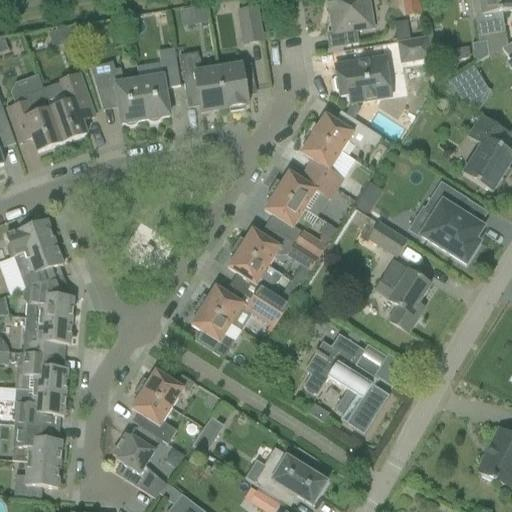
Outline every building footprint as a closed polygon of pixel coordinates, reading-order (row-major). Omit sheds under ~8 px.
[(346,34),(348,48),(358,47),(356,35),(375,33),(371,13),(369,13),(366,0),(326,0),(329,16),(332,16),(335,36),(346,34)] [(471,2),(478,40),(505,35),(502,16),(511,13),(511,0),(479,0),(479,1),(471,2)] [(239,14),(245,48),(262,45),(257,11),(239,14)] [(394,25),(397,45),(410,43),(406,23),(394,25)] [(86,28),(74,31),(77,43),(89,40),(86,28)] [(70,63),(82,59),(73,29),(64,32),(69,47),(65,48),(70,63)] [(398,46),(402,66),(431,61),(428,41),(410,44),(410,43),(397,45),(397,46),(398,46)] [(472,48),(476,67),(490,59),(487,45),(479,46),(472,48)] [(511,45),(502,52),(511,64),(511,65),(509,69),(511,72),(511,45)] [(163,80),(165,92),(181,89),(175,56),(174,51),(158,54),(163,80)] [(199,103),(201,116),(225,113),(218,73),(201,76),(198,56),(180,59),(187,105),(199,103)] [(337,81),(333,82),(335,95),(339,95),(340,100),(349,99),(351,107),(352,107),(354,107),(370,104),(391,101),(384,60),(358,65),(358,63),(350,64),(351,66),(335,69),(337,81)] [(128,130),(131,130),(134,130),(137,128),(138,126),(138,125),(146,123),(139,84),(125,86),(120,72),(115,73),(113,66),(91,72),(102,110),(119,107),(122,127),(125,127),(125,128),(126,129),(128,130)] [(251,68),(218,73),(225,113),(229,112),(230,115),(244,113),(243,109),(248,109),(247,99),(246,94),(256,93),(251,68)] [(472,69),(442,88),(443,94),(477,116),(491,94),(487,92),(472,69)] [(43,92),(62,147),(87,139),(82,125),(94,120),(79,78),(61,84),(61,85),(43,92)] [(152,126),(154,126),(156,126),(159,125),(161,123),(161,121),(169,120),(165,92),(163,80),(139,84),(146,123),(148,123),(149,124),(150,125),(152,126)] [(33,142),(38,156),(62,147),(43,92),(23,99),(25,106),(8,112),(20,147),(33,142)] [(0,169),(4,168),(0,157),(0,146),(13,142),(14,142),(9,128),(3,111),(0,103),(0,169)] [(352,107),(345,117),(354,123),(361,111),(354,107),(352,107)] [(308,134),(342,156),(349,144),(361,152),(366,146),(375,151),(381,141),(358,125),(354,123),(345,117),(341,115),(335,124),(325,118),(318,129),(313,126),(308,134)] [(481,149),(463,178),(492,196),(501,182),(505,185),(511,173),(508,171),(511,164),(511,156),(503,151),(511,137),(494,127),(482,119),(468,141),(481,149)] [(306,173),(337,193),(344,183),(330,174),(342,156),(308,134),(303,142),(308,145),(301,156),(312,164),(306,173)] [(276,183),(271,191),(305,213),(316,220),(328,203),(330,204),(337,194),(337,193),(306,173),(300,183),(289,175),(281,187),(276,183)] [(440,185),(424,212),(434,218),(420,239),(465,268),(479,246),(474,244),(482,231),(459,217),(468,203),(440,185)] [(295,247),(319,262),(337,233),(327,226),(321,236),(319,244),(302,234),(301,236),(293,231),(305,213),(271,191),(266,199),(271,203),(264,214),(281,224),(275,234),(295,247)] [(362,197),(354,208),(367,217),(375,205),(362,197)] [(7,251),(11,262),(14,261),(55,246),(47,224),(32,229),(20,233),(6,238),(9,247),(7,251)] [(377,227),(368,242),(396,260),(406,245),(378,227),(377,227)] [(240,241),(235,249),(268,270),(276,259),(281,251),(269,243),(252,233),(245,244),(240,241)] [(26,292),(26,293),(52,283),(48,274),(63,269),(55,246),(14,261),(19,274),(26,292)] [(287,258),(286,259),(301,269),(310,275),(319,262),(295,247),(287,258)] [(228,271),(256,289),(261,282),(268,287),(270,288),(272,288),(274,287),(276,286),(278,285),(282,279),(269,270),(268,270),(235,249),(230,257),(235,260),(228,271)] [(388,324),(408,337),(421,317),(415,313),(431,288),(394,264),(375,293),(389,302),(389,304),(397,309),(388,324)] [(26,321),(72,325),(74,301),(60,300),(53,283),(52,284),(52,283),(26,293),(26,292),(24,293),(23,303),(27,306),(26,321)] [(252,300),(281,319),(289,306),(260,288),(258,290),(252,300)] [(198,306),(232,327),(244,308),(232,301),(215,290),(208,301),(203,298),(198,306)] [(252,300),(244,313),(258,322),(269,329),(263,339),(267,341),(273,332),(281,319),(252,300)] [(198,317),(191,328),(201,335),(195,344),(213,356),(223,362),(224,363),(234,346),(235,345),(224,339),(232,327),(198,306),(193,314),(198,317)] [(23,357),(53,359),(54,347),(70,349),(72,325),(26,321),(23,357)] [(346,339),(358,346),(362,340),(351,332),(346,339)] [(311,378),(303,390),(317,399),(329,381),(348,393),(336,411),(345,417),(340,424),(346,428),(347,427),(348,427),(347,428),(364,439),(389,399),(372,388),(370,386),(373,381),(374,380),(387,360),(370,349),(368,348),(364,354),(339,338),(331,351),(325,347),(319,356),(316,354),(314,357),(317,358),(306,375),(311,378)] [(0,341),(0,354),(9,355),(6,348),(2,342),(0,341)] [(16,392),(66,396),(68,373),(52,371),(53,359),(23,357),(19,356),(18,369),(17,369),(15,392),(16,392)] [(138,390),(171,412),(179,400),(184,392),(189,395),(194,387),(182,379),(176,387),(155,374),(148,385),(143,382),(138,390)] [(159,441),(168,448),(174,438),(177,434),(163,425),(171,412),(138,390),(133,398),(138,401),(131,412),(139,418),(134,426),(158,442),(159,441)] [(14,428),(53,431),(54,420),(64,420),(66,396),(16,392),(14,406),(16,406),(14,428)] [(193,449),(205,457),(222,430),(211,422),(193,449)] [(27,465),(60,468),(62,444),(52,443),(53,431),(14,428),(14,429),(15,429),(13,464),(27,465)] [(511,438),(499,432),(478,475),(482,477),(480,480),(491,485),(492,482),(510,491),(511,487),(511,438)] [(125,483),(155,504),(164,488),(145,470),(154,455),(151,453),(158,443),(152,439),(146,449),(131,440),(131,441),(126,438),(112,459),(117,462),(117,463),(122,466),(115,477),(125,483)] [(253,486),(253,487),(290,510),(297,499),(312,509),(327,486),(313,477),(314,475),(301,466),(300,469),(276,453),(265,471),(269,473),(259,489),(253,486)] [(13,500),(41,503),(42,491),(58,492),(60,468),(27,465),(27,472),(25,472),(25,479),(16,478),(13,500)] [(249,506),(259,511),(274,511),(278,507),(256,494),(249,506)] [(170,511),(199,511),(181,498),(170,511)]
